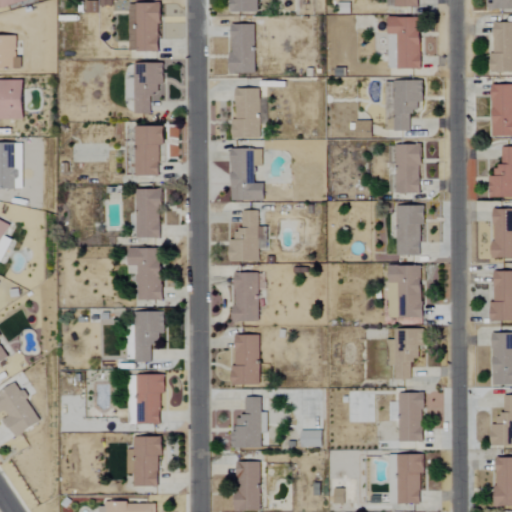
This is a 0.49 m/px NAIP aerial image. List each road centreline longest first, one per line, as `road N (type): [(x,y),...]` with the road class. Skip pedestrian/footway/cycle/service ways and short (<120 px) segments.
road 1 (residential): [(458,511),(452,0)]
road 2 (residential): [(199,511),(193,0)]
